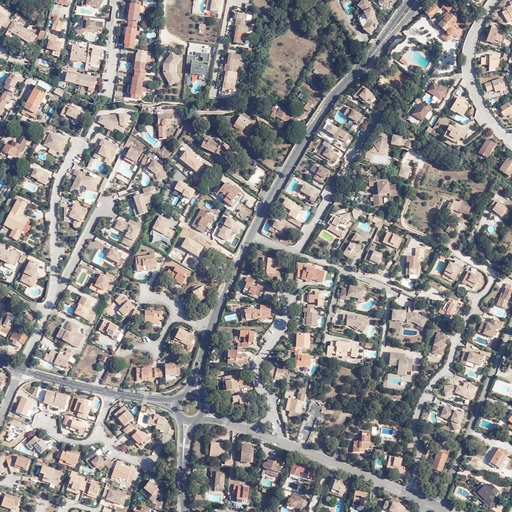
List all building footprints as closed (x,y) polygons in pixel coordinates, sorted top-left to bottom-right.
[(81,0),(81,7),(86,7),(86,6),(93,6),(98,9),(102,1),(101,0),(81,0)] [(129,26),(126,43),(127,43),(127,47),(134,48),(135,43),(136,44),(139,28),(137,28),(138,20),(140,20),(143,4),(141,4),(142,0),(138,0),(133,0),(133,3),(132,3),(130,19),(131,19),(130,27),(129,26)] [(363,0),(359,0),(356,5),(360,8),(366,22),(361,29),(369,34),(376,23),(367,3),(363,0)] [(507,9),(504,11),(500,13),(506,23),(510,20),(509,18),(511,16),(511,2),(511,1),(507,3),(508,5),(505,7),(507,9)] [(446,10),(435,24),(446,30),(448,28),(450,26),(453,22),(457,19),(455,17),(457,15),(454,12),(451,15),(448,11),(451,9),(444,3),(441,5),(446,10)] [(433,5),(425,13),(429,17),(438,9),(433,5)] [(236,23),(244,25),(245,22),(247,22),(248,15),(236,13),(235,19),(236,19),(236,23)] [(0,26),(5,30),(9,22),(3,19),(0,16),(0,26)] [(90,22),(84,22),(82,21),(82,25),(77,30),(81,35),(86,32),(86,30),(93,31),(93,33),(97,33),(98,31),(102,31),(103,24),(90,22)] [(10,33),(19,38),(24,29),(12,22),(7,31),(10,33)] [(58,29),(60,23),(54,22),(52,31),(61,33),(62,30),(58,29)] [(243,29),(244,25),(236,23),(235,27),(237,27),(236,33),(247,35),(248,30),(243,29)] [(446,30),(435,24),(444,32),(440,37),(443,38),(446,30)] [(443,38),(447,40),(449,37),(450,35),(452,32),(452,31),(448,28),(446,30),(443,38)] [(498,30),(491,28),(489,34),(487,34),(485,43),(499,47),(503,34),(497,33),(498,30)] [(24,29),(19,38),(31,45),(36,36),(24,29)] [(37,42),(42,43),(44,39),(46,34),(41,32),(37,42)] [(49,42),(47,50),(53,52),(52,56),(59,58),(61,54),(60,54),(62,46),(49,42)] [(83,55),(84,54),(84,50),(79,49),(80,47),(73,46),(70,58),(82,60),(81,63),(87,64),(88,56),(83,55)] [(135,77),(132,93),(133,93),(132,97),(140,98),(141,95),(143,95),(145,78),(144,78),(145,69),(147,70),(149,54),(148,54),(148,50),(141,49),(140,53),(139,53),(136,69),(137,69),(136,77),(135,77)] [(89,55),(88,56),(87,64),(86,65),(90,66),(91,64),(99,65),(102,51),(93,50),(93,53),(89,52),(89,55)] [(165,63),(165,64),(175,66),(175,64),(177,64),(181,58),(173,52),(165,63)] [(194,79),(205,80),(206,63),(208,63),(209,53),(201,52),(200,61),(195,60),(195,55),(187,55),(187,63),(189,64),(187,83),(194,84),(194,79)] [(240,56),(227,53),(227,55),(226,60),(239,62),(240,56)] [(486,67),(492,67),(497,67),(497,58),(493,58),(493,54),(489,54),(489,56),(482,56),(482,58),(478,58),(478,65),(486,65),(486,67)] [(40,58),(38,63),(45,66),(47,61),(40,58)] [(175,66),(165,64),(164,71),(170,82),(172,82),(178,78),(175,72),(175,66)] [(172,82),(178,81),(181,80),(177,72),(177,66),(175,66),(175,72),(178,78),(172,82)] [(222,78),(235,81),(237,74),(234,74),(235,71),(224,69),(222,78)] [(315,69),(312,73),(322,78),(324,75),(315,69)] [(5,86),(4,89),(5,90),(0,99),(0,98),(0,116),(7,102),(8,103),(15,90),(14,89),(19,79),(9,74),(8,77),(9,77),(8,80),(7,80),(4,85),(5,86)] [(97,79),(76,75),(76,77),(67,75),(65,82),(80,85),(80,86),(89,88),(95,89),(97,79)] [(221,84),(234,86),(235,81),(222,78),(221,84)] [(493,93),(497,91),(502,90),(503,89),(499,78),(482,84),(485,92),(488,91),(486,87),(490,86),(492,90),(493,93)] [(447,90),(433,82),(427,91),(434,96),(432,98),(433,99),(431,102),(433,104),(439,102),(447,90)] [(233,90),(234,86),(221,84),(220,88),(222,88),(221,91),(228,92),(228,89),(233,90)] [(23,108),(34,114),(37,108),(46,90),(36,85),(23,108)] [(363,87),(353,98),(356,101),(357,99),(364,105),(368,100),(371,102),(374,98),(363,87)] [(63,95),(65,92),(62,91),(56,88),(53,93),(62,98),(63,95)] [(459,97),(462,92),(457,89),(454,94),(459,97)] [(462,102),(458,100),(456,98),(448,109),(452,112),(453,111),(460,116),(465,108),(461,105),(462,102)] [(433,107),(424,101),(422,104),(420,102),(411,114),(422,121),(430,110),(430,111),(433,107)] [(311,104),(308,102),(303,108),(307,111),(311,104)] [(504,118),(510,115),(509,113),(511,111),(511,107),(510,103),(505,106),(504,105),(497,109),(499,113),(496,115),(499,120),(504,118)] [(73,119),(79,122),(83,115),(65,106),(60,116),(65,118),(66,116),(73,119)] [(281,120),(286,123),(290,115),(279,109),(280,108),(276,106),(274,108),(272,107),(271,111),(272,112),(270,116),(274,119),(276,117),(281,120)] [(355,114),(356,113),(347,107),(343,114),(352,120),(351,121),(359,125),(360,123),(361,124),(363,122),(361,120),(362,118),(359,117),(355,114)] [(32,116),(34,114),(23,108),(21,113),(24,115),(25,113),(32,116)] [(37,108),(34,114),(32,116),(36,119),(41,110),(37,108)] [(162,138),(167,129),(167,127),(170,126),(170,124),(175,124),(174,114),(159,114),(159,138),(162,138)] [(126,115),(109,117),(108,119),(106,118),(104,124),(106,125),(105,127),(105,128),(110,131),(112,126),(115,128),(124,132),(131,118),(126,115)] [(251,122),(241,116),(234,127),(242,132),(246,126),(248,127),(251,122)] [(108,119),(109,117),(101,118),(98,123),(105,127),(106,125),(104,124),(106,118),(108,119)] [(44,132),(46,127),(38,123),(36,127),(44,132)] [(189,124),(185,132),(186,133),(188,131),(192,135),(197,128),(192,125),(189,124)] [(342,139),(341,141),(345,143),(349,136),(331,124),(326,132),(336,139),(337,138),(338,136),(342,139)] [(448,126),(442,135),(445,137),(446,136),(457,142),(458,139),(461,141),(466,133),(458,128),(457,129),(454,127),(453,129),(448,126)] [(58,137),(51,133),(44,146),(61,155),(67,141),(61,138),(60,140),(58,139),(58,137)] [(198,145),(222,152),(224,144),(221,143),(221,142),(217,140),(216,141),(211,140),(212,138),(201,134),(198,145)] [(380,151),(390,145),(387,141),(393,142),(393,143),(401,145),(401,144),(405,145),(406,139),(402,139),(403,137),(394,135),(393,138),(384,137),(384,136),(374,142),(380,151)] [(445,137),(442,135),(441,137),(455,145),(457,142),(446,136),(445,137)] [(7,145),(3,152),(17,160),(22,152),(23,153),(27,146),(26,145),(29,140),(23,137),(20,142),(18,145),(13,142),(10,147),(7,145)] [(103,140),(100,146),(102,148),(100,151),(98,150),(94,157),(99,160),(101,156),(110,160),(112,156),(114,158),(119,148),(103,140)] [(492,145),(484,140),(476,154),(485,159),(492,145)] [(126,158),(136,164),(143,150),(133,145),(134,144),(128,141),(124,149),(129,151),(126,158)] [(322,155),(325,157),(333,162),(337,155),(333,153),(334,152),(330,149),(329,150),(327,149),(328,148),(322,144),(316,153),(320,157),(322,155)] [(161,152),(167,155),(170,149),(165,146),(161,152)] [(203,163),(186,150),(180,158),(196,171),(203,163)] [(149,157),(145,155),(141,163),(143,164),(148,167),(147,168),(155,174),(157,180),(165,177),(161,167),(153,161),(152,161),(149,158),(149,157)] [(507,179),(511,170),(511,163),(508,161),(505,159),(497,172),(507,179)] [(411,166),(402,163),(398,176),(407,178),(411,166)] [(326,173),(312,165),(309,171),(311,172),(312,172),(315,174),(313,178),(320,183),(323,178),(323,179),(326,173)] [(258,166),(247,180),(256,186),(266,172),(258,166)] [(39,178),(47,182),(50,175),(41,170),(40,171),(36,169),(34,171),(31,170),(28,176),(30,178),(31,177),(37,180),(39,178)] [(94,187),(94,184),(94,179),(87,178),(87,175),(76,170),(74,174),(78,177),(80,177),(75,186),(73,185),(70,192),(79,196),(85,185),(87,186),(87,187),(94,187)] [(379,184),(378,182),(377,175),(369,176),(370,185),(376,184),(379,184)] [(188,184),(179,180),(175,189),(183,193),(182,195),(190,199),(195,190),(187,186),(188,184)] [(389,181),(378,182),(379,184),(379,193),(377,193),(374,193),(375,203),(383,203),(382,192),(390,191),(390,195),(400,193),(399,183),(389,184),(389,181)] [(233,189),(226,184),(217,195),(232,207),(243,194),(234,187),(233,189)] [(85,185),(79,196),(81,197),(87,186),(85,185)] [(313,191),(303,185),(299,191),(309,197),(307,201),(312,204),(316,195),(312,193),(313,191)] [(152,191),(150,186),(142,189),(143,194),(133,197),(137,208),(139,215),(147,212),(144,204),(152,201),(149,192),(152,191)] [(86,191),(84,197),(94,200),(96,194),(86,191)] [(491,206),(496,210),(504,214),(508,205),(493,197),(489,203),(492,204),(491,206)] [(296,211),(298,207),(285,199),(282,205),(290,211),(288,214),(295,219),(299,212),(296,211)] [(460,202),(456,211),(467,214),(470,206),(462,203),(463,200),(459,199),(458,202),(460,202)] [(17,200),(4,226),(12,231),(9,237),(17,241),(28,220),(20,216),(26,205),(17,200)] [(73,222),(79,225),(86,211),(73,204),(70,211),(67,210),(67,209),(64,208),(63,217),(68,217),(75,220),(73,222)] [(207,213),(207,212),(201,209),(195,218),(192,225),(203,231),(206,226),(204,225),(210,215),(207,213)] [(362,212),(354,209),(353,212),(354,217),(357,219),(362,212)] [(337,232),(335,234),(339,236),(343,230),(340,228),(338,230),(335,228),(337,224),(339,225),(340,222),(346,226),(347,223),(344,221),(345,220),(351,217),(349,210),(340,214),(341,215),(337,216),(334,215),(329,223),(331,225),(329,227),(337,232)] [(214,216),(207,212),(207,213),(210,215),(204,225),(206,226),(209,221),(211,222),(214,216)] [(382,218),(374,214),(371,220),(375,221),(373,224),(379,226),(381,221),(382,218)] [(159,216),(159,215),(152,228),(171,238),(174,231),(168,228),(172,221),(159,216)] [(241,226),(227,218),(217,234),(225,240),(231,230),(236,234),(241,226)] [(129,246),(140,225),(129,219),(126,223),(118,219),(114,227),(125,233),(120,241),(129,246)] [(271,220),(268,225),(269,226),(267,230),(273,234),(274,232),(279,234),(278,235),(282,237),(287,227),(283,224),(282,226),(281,225),(271,220)] [(382,242),(386,244),(387,241),(394,244),(392,247),(396,249),(401,239),(386,232),(382,242)] [(352,250),(353,248),(359,241),(364,245),(367,240),(356,233),(349,243),(351,244),(345,252),(352,257),(351,259),(353,261),(358,255),(352,250)] [(196,243),(197,242),(195,241),(196,239),(189,235),(187,238),(189,240),(185,247),(189,249),(185,254),(191,257),(191,256),(194,249),(196,250),(199,245),(196,243)] [(0,243),(0,256),(8,260),(6,263),(15,267),(20,258),(17,257),(19,253),(13,249),(11,253),(4,249),(5,245),(0,243)] [(508,254),(498,248),(496,252),(506,258),(508,254)] [(111,249),(106,257),(117,262),(116,264),(119,266),(123,260),(120,258),(122,255),(111,249)] [(409,260),(409,272),(418,273),(420,255),(423,255),(423,251),(416,250),(415,254),(407,254),(406,260),(409,260)] [(366,254),(363,261),(368,263),(369,260),(377,264),(381,255),(373,252),(371,256),(366,254)] [(136,258),(133,265),(134,272),(155,269),(153,256),(136,258)] [(274,267),(277,268),(279,262),(262,258),(260,267),(263,268),(263,270),(273,272),(274,270),(274,267)] [(36,267),(38,263),(31,260),(22,281),(29,284),(31,281),(35,283),(37,278),(34,277),(36,274),(35,274),(38,268),(36,267)] [(456,266),(449,262),(444,272),(451,276),(450,277),(454,279),(461,267),(457,264),(456,266)] [(310,269),(299,266),(297,279),(302,280),(303,277),(308,278),(308,277),(313,277),(313,280),(319,281),(321,270),(310,267),(310,269)] [(171,269),(168,267),(163,275),(167,277),(168,276),(174,280),(173,281),(180,285),(184,277),(182,276),(184,273),(173,267),(171,269)] [(471,272),(467,270),(461,282),(466,284),(466,282),(474,286),(478,278),(471,274),(471,272)] [(111,280),(114,275),(107,272),(105,276),(100,274),(94,285),(91,284),(89,288),(96,292),(98,287),(103,290),(109,279),(111,280)] [(258,285),(248,281),(246,285),(249,286),(245,294),(257,299),(258,298),(263,301),(268,288),(262,286),(260,291),(256,289),(258,285)] [(501,296),(499,295),(495,304),(504,308),(507,299),(510,301),(511,295),(511,285),(505,282),(504,287),(505,288),(503,293),(501,296)] [(190,288),(191,291),(195,298),(197,302),(206,297),(201,286),(196,289),(194,286),(190,288)] [(348,289),(342,288),(340,297),(349,299),(350,295),(361,298),(363,289),(356,287),(356,289),(353,288),(354,286),(349,286),(348,289)] [(310,293),(304,293),(304,301),(310,301),(310,300),(313,300),(312,304),(318,305),(319,299),(317,299),(317,292),(310,292),(310,293)] [(447,301),(441,311),(449,316),(456,303),(455,303),(457,300),(447,295),(445,300),(447,301)] [(83,297),(74,313),(90,321),(95,313),(87,308),(91,301),(83,297)] [(114,298),(110,302),(118,310),(116,313),(122,319),(131,309),(126,303),(127,303),(123,300),(122,301),(118,297),(116,299),(114,298)] [(441,311),(447,301),(445,300),(438,310),(441,311)] [(266,304),(255,303),(254,309),(248,308),(248,307),(238,309),(241,317),(247,316),(248,318),(249,319),(250,319),(252,317),(264,317),(266,304)] [(301,306),(294,306),(294,310),(296,310),(295,315),(298,315),(297,323),(310,324),(311,312),(301,311),(301,306)] [(135,313),(131,321),(135,323),(140,314),(136,312),(135,313)] [(392,321),(404,323),(404,322),(407,322),(414,323),(423,328),(427,321),(417,315),(408,314),(405,314),(405,313),(393,312),(392,321)] [(157,318),(160,319),(160,315),(143,313),(142,323),(146,323),(157,324),(157,321),(157,318)] [(353,326),(358,329),(362,332),(367,324),(357,316),(342,315),(342,321),(346,321),(345,325),(349,325),(353,326)] [(2,319),(0,322),(0,329),(7,334),(11,327),(8,326),(12,319),(8,318),(6,321),(2,319)] [(501,323),(490,319),(488,324),(481,321),(477,331),(491,337),(495,327),(498,328),(501,323)] [(64,336),(71,323),(70,322),(65,331),(61,329),(59,333),(64,336)] [(106,334),(105,337),(110,339),(109,340),(113,343),(117,335),(113,333),(115,329),(102,322),(98,330),(106,334)] [(80,328),(71,323),(64,336),(59,333),(57,337),(77,348),(84,337),(77,333),(80,328)] [(437,333),(441,328),(433,323),(431,331),(435,333),(437,333)] [(13,341),(19,344),(19,343),(23,345),(27,336),(19,332),(19,330),(15,329),(10,339),(13,341)] [(178,330),(171,342),(176,345),(177,343),(186,348),(184,350),(188,352),(191,347),(189,345),(193,338),(178,330)] [(233,343),(233,347),(237,347),(244,348),(245,343),(250,343),(251,330),(236,330),(236,336),(240,336),(240,343),(233,343)] [(308,334),(296,333),(295,347),(306,348),(306,346),(308,346),(308,342),(307,342),(308,334)] [(439,334),(437,333),(435,333),(431,352),(441,354),(446,338),(439,337),(439,334)] [(336,352),(347,353),(348,345),(352,346),(351,355),(357,356),(358,345),(353,345),(353,342),(340,340),(340,341),(331,340),(331,345),(328,344),(327,351),(336,352)] [(73,357),(75,353),(68,349),(65,353),(66,354),(64,357),(59,354),(59,355),(51,351),(48,357),(51,359),(49,362),(59,367),(60,365),(65,368),(71,356),(73,357)] [(233,354),(233,350),(224,350),(223,363),(242,364),(242,359),(242,358),(242,355),(233,354)] [(302,350),(294,350),(294,354),(298,354),(298,359),(296,359),(295,365),(299,365),(299,369),(304,369),(304,365),(309,365),(310,355),(301,353),(302,350)] [(467,361),(475,363),(480,365),(482,356),(468,352),(468,354),(463,352),(460,363),(466,365),(467,361)] [(404,357),(390,353),(387,365),(396,367),(394,375),(402,377),(403,372),(409,373),(411,363),(403,361),(404,357)] [(104,366),(107,361),(98,357),(96,362),(97,363),(104,366)] [(270,363),(265,363),(264,365),(266,366),(264,375),(271,376),(270,379),(278,380),(280,369),(270,366),(270,363)] [(169,367),(166,367),(162,367),(162,376),(167,375),(167,377),(173,376),(177,376),(176,364),(169,364),(169,367)] [(139,382),(142,382),(149,381),(149,369),(144,369),(143,371),(133,372),(134,380),(139,380),(139,382)] [(225,390),(226,393),(233,392),(236,391),(235,387),(233,388),(233,381),(234,380),(233,374),(220,376),(221,380),(218,381),(218,386),(222,385),(222,390),(225,390)] [(469,396),(471,397),(476,387),(464,382),(462,387),(455,384),(443,386),(444,392),(450,392),(450,393),(454,392),(468,398),(469,396)] [(243,399),(241,390),(236,391),(233,392),(233,396),(228,397),(229,403),(227,403),(228,408),(242,405),(249,410),(253,404),(243,399)] [(54,403),(65,406),(68,397),(47,391),(44,402),(54,405),(54,403)] [(295,400),(297,400),(298,393),(290,392),(289,399),(285,398),(283,410),(293,411),(294,406),(295,400)] [(27,417),(33,401),(22,397),(16,413),(27,417)] [(79,411),(77,416),(85,419),(87,414),(85,413),(88,406),(86,405),(88,401),(84,399),(83,400),(78,399),(75,409),(79,411)] [(119,416),(118,417),(123,424),(133,417),(124,407),(122,405),(116,411),(119,416)] [(454,420),(452,423),(454,430),(460,427),(459,424),(463,414),(444,406),(442,411),(447,413),(445,418),(448,419),(449,417),(454,420)] [(166,433),(167,428),(168,425),(162,417),(156,415),(157,414),(150,413),(148,415),(146,422),(153,424),(154,424),(162,427),(162,429),(162,432),(166,433)] [(78,421),(69,417),(67,424),(66,426),(75,430),(76,427),(80,428),(79,431),(83,433),(86,423),(78,421)] [(122,428),(125,431),(133,425),(130,422),(122,428)] [(128,433),(139,424),(136,422),(133,425),(125,431),(128,433)] [(136,437),(143,444),(150,438),(146,434),(145,435),(142,431),(141,432),(137,429),(131,435),(134,439),(136,437)] [(371,435),(373,435),(373,430),(363,430),(362,440),(355,440),(354,450),(365,451),(365,447),(370,447),(370,443),(371,435)] [(37,436),(29,442),(34,447),(36,446),(41,451),(38,454),(40,456),(50,447),(44,440),(42,441),(37,436)] [(141,446),(143,444),(136,437),(134,439),(141,446)] [(218,442),(211,442),(210,455),(217,456),(217,453),(224,453),(224,445),(218,444),(218,442)] [(241,456),(253,456),(253,448),(252,449),(252,443),(242,442),(241,456)] [(508,453),(504,451),(498,447),(489,462),(495,466),(499,468),(502,463),(508,453)] [(73,461),(75,462),(78,454),(71,452),(68,451),(68,450),(62,448),(61,450),(59,450),(58,451),(57,450),(55,456),(59,457),(65,459),(64,461),(72,464),(73,461)] [(102,464),(105,463),(103,460),(95,451),(88,456),(91,460),(91,461),(96,467),(96,466),(99,469),(103,465),(102,464)] [(446,455),(437,452),(431,469),(440,472),(446,455)] [(15,463),(21,466),(26,467),(29,458),(16,454),(14,458),(16,459),(15,463)] [(111,462),(112,460),(108,456),(107,457),(103,460),(105,463),(109,467),(111,462)] [(274,461),(267,458),(266,461),(265,461),(263,462),(262,463),(262,465),(262,466),(263,467),(278,473),(282,462),(283,463),(284,459),(276,456),(274,461)] [(396,467),(395,471),(394,472),(404,475),(405,468),(400,467),(402,458),(398,457),(397,459),(389,457),(386,467),(387,467),(392,468),(392,466),(396,467)] [(230,467),(230,458),(225,458),(225,463),(221,463),(221,466),(230,467)] [(297,467),(298,468),(301,469),(300,472),(308,475),(307,478),(310,479),(313,469),(303,465),(303,464),(299,462),(299,463),(294,462),(290,472),(294,473),(297,467)] [(121,466),(121,465),(115,463),(112,474),(120,477),(130,480),(133,469),(121,466)] [(43,475),(58,481),(62,471),(42,464),(39,474),(43,475)] [(215,466),(211,466),(210,475),(215,476),(214,490),(223,490),(225,471),(219,471),(220,466),(219,466),(215,466)] [(79,472),(77,471),(72,469),(71,473),(68,472),(67,475),(71,477),(67,487),(77,490),(78,488),(81,480),(77,479),(79,472)] [(57,485),(58,481),(43,475),(42,479),(57,485)] [(328,492),(331,493),(332,490),(339,491),(338,495),(343,496),(346,485),(343,485),(345,480),(339,478),(338,480),(333,479),(332,483),(330,483),(328,492)] [(150,507),(157,509),(160,500),(156,497),(161,490),(149,480),(143,487),(151,494),(148,497),(152,501),(150,507)] [(90,484),(85,482),(83,490),(82,492),(86,494),(87,491),(96,494),(99,485),(91,482),(90,484)] [(244,495),(248,495),(249,484),(246,484),(246,485),(244,485),(239,485),(239,483),(235,482),(234,490),(238,490),(238,497),(244,497),(244,495)] [(484,485),(477,492),(489,504),(492,501),(488,498),(492,493),(495,495),(498,491),(490,484),(487,487),(484,485)] [(358,505),(365,505),(366,501),(364,501),(365,497),(366,497),(367,493),(363,492),(364,488),(356,487),(353,505),(358,506),(358,505)] [(109,490),(104,488),(102,495),(107,496),(107,498),(123,503),(126,494),(110,488),(109,490)] [(12,505),(16,507),(19,498),(5,493),(0,505),(10,509),(12,505)] [(296,505),(300,506),(304,498),(292,493),(290,498),(289,497),(286,503),(295,507),(296,505)] [(344,499),(337,498),(336,500),(337,500),(335,510),(342,511),(344,499)]
